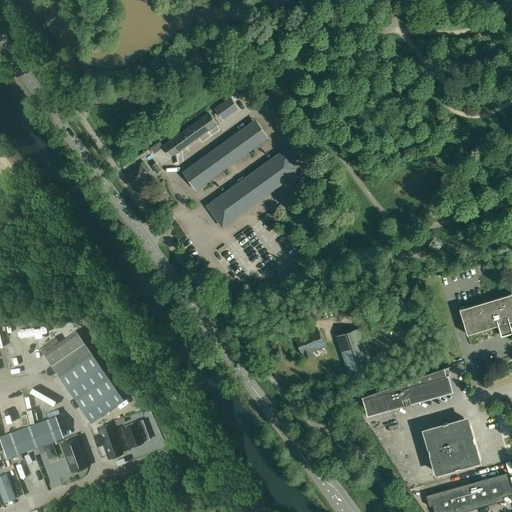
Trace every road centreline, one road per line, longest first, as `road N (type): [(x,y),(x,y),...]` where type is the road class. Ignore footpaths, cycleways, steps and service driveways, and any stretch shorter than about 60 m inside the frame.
road 1 (unclassified): [(347,511),(0,36)]
road 2 (track): [(253,511),(0,152)]
road 3 (unknown): [(479,399),(421,410),(415,426),(431,475),(440,479),(498,461)]
